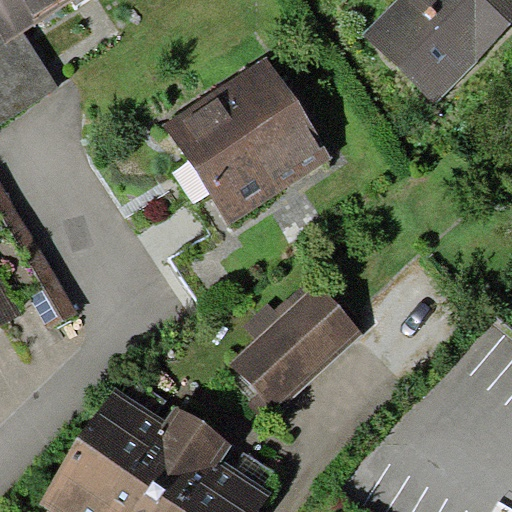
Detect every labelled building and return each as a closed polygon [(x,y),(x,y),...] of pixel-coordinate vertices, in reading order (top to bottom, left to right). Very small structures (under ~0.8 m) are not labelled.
[(80,0),(0,0),(0,119),(55,88),(23,33),(80,0)] [(427,101),(511,14),(511,0),(396,0),(361,36),(427,101)] [(230,228),(329,162),(270,73),(171,139),(203,187),(230,228)] [(229,363),(276,415),(364,336),(319,285),(304,298),(296,290),(275,309),(269,302),(243,326),(255,339),(229,363)] [(0,337),(14,329),(0,304),(0,337)] [(44,503),(56,511),(261,511),(275,492),(228,460),(236,448),(173,405),(163,421),(120,392),(44,503)]
